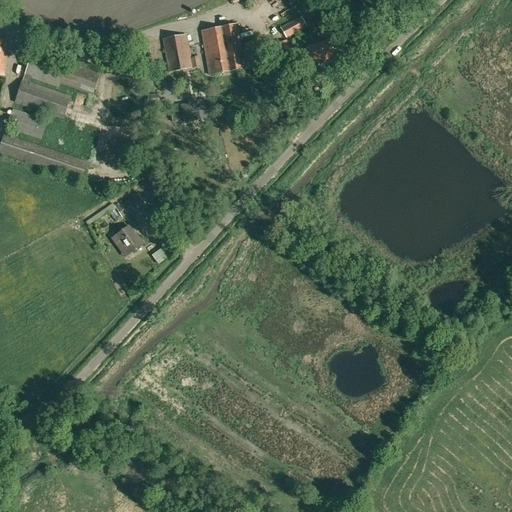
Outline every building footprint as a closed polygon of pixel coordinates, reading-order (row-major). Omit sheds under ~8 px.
[(306,26),(302,17),(281,29),(286,37),(306,26)] [(210,75),(244,68),(237,24),(202,31),(210,75)] [(192,68),(186,34),(163,39),(170,72),(192,68)] [(287,40),(277,44),(284,58),(293,54),(287,40)] [(311,63),(333,56),(328,40),(306,48),(311,63)] [(58,87),(59,84),(79,91),(92,95),(100,74),(67,63),(66,64),(33,52),(25,75),(15,102),(63,119),(71,97),(29,83),(31,77),(58,87)] [(148,95),(148,104),(159,104),(158,94),(148,95)] [(204,100),(196,101),(195,96),(187,97),(188,104),(181,106),(183,123),(207,119),(204,100)] [(7,128),(41,140),(47,121),(13,109),(7,128)] [(0,152),(84,180),(90,164),(4,135),(0,147),(0,152)] [(118,203),(114,206),(116,209),(110,213),(117,222),(134,210),(132,207),(143,200),(137,193),(119,206),(118,203)] [(143,244),(139,237),(137,239),(129,226),(111,239),(117,247),(122,243),(130,253),(143,244)]
